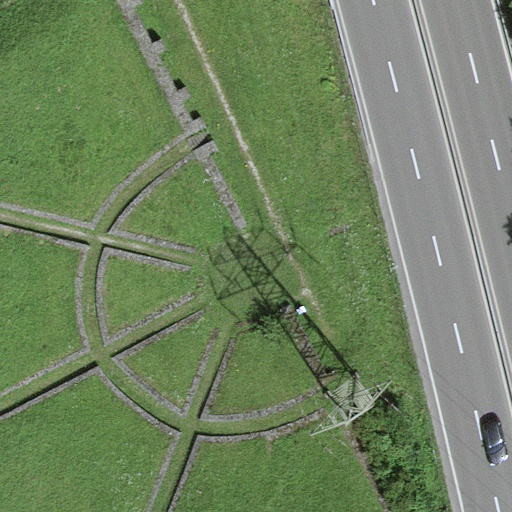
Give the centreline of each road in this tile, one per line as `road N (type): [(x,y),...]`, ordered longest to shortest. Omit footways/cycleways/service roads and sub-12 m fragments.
road 1 (motorway): [(380,0),(504,511)]
road 2 (motorway): [(511,205),(457,0)]
